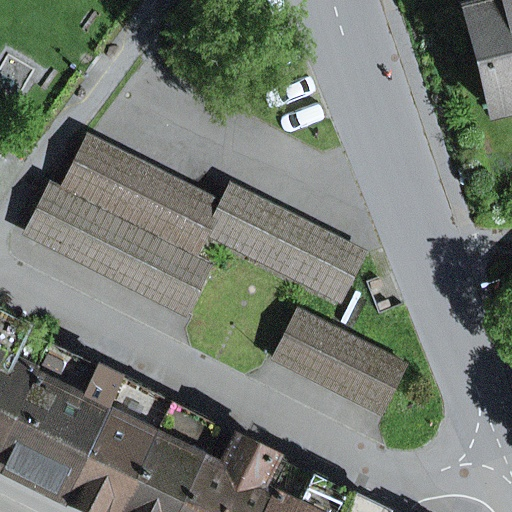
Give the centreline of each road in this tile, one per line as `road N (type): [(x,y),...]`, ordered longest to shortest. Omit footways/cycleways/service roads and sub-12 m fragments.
road 1 (residential): [(471,511),(0,284)]
road 2 (tertiary): [(354,0),(511,443)]
